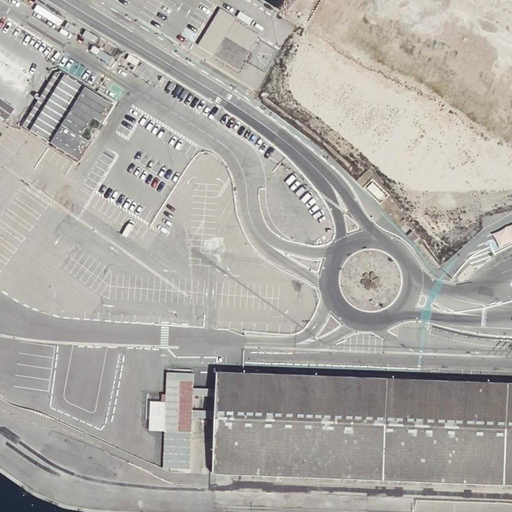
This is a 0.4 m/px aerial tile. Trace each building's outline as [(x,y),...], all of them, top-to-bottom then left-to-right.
[(260,34),(219,8),(197,45),(239,69),(260,34)] [(96,123),(99,125),(106,129),(119,110),(57,72),(52,73),(18,127),(83,167),(94,149),(87,144),(84,142),(96,123)] [(87,144),(99,125),(96,123),(84,142),(87,144)] [(511,226),(498,234),(506,248),(511,245),(511,226)] [(421,238),(413,230),(408,235),(416,242),(421,238)] [(268,374),(511,383),(511,378),(268,369),(268,374)] [(511,383),(268,374),(216,372),(213,474),(264,475),(511,484),(511,383)] [(191,469),(195,374),(164,374),(163,468),(191,469)] [(511,484),(264,475),(263,479),(511,489),(511,484)]
